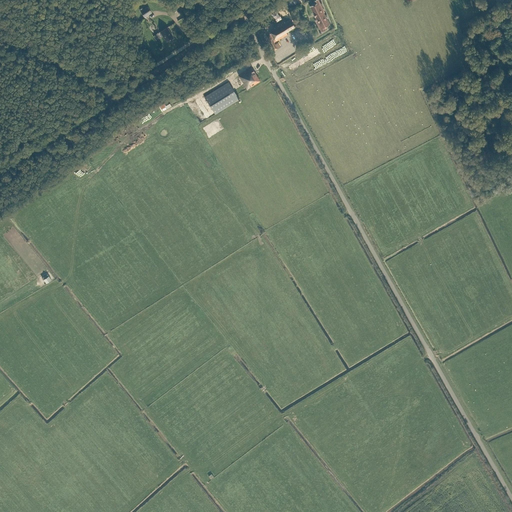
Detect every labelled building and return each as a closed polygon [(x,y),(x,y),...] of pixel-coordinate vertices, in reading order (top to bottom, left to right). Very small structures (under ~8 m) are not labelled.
[(319,26),(321,31),(322,32),(326,29),(324,27),(330,24),(319,5),(320,4),(317,0),(315,0),(313,1),(315,4),(309,7),(319,25),(321,24),(321,25),(319,26)] [(141,11),(145,17),(152,13),(148,6),(141,11)] [(282,26),(285,31),(294,27),(290,20),(286,22),(285,20),(279,24),(281,27),(282,26)] [(266,37),(274,51),(280,47),(278,43),(275,44),(274,43),(287,35),(285,31),(282,26),(281,27),(279,24),(271,27),(273,31),(269,33),(270,35),(266,37)] [(167,27),(160,32),(166,42),(173,37),(167,27)] [(254,72),(251,68),(249,69),(249,68),(246,70),(246,71),(238,76),(247,89),(251,87),(249,83),(254,80),(250,75),(254,72)] [(249,83),(251,87),(260,81),(254,72),(250,75),(254,80),(249,83)] [(229,82),(204,97),(215,115),(239,100),(229,82)] [(164,103),(159,106),(162,111),(167,108),(166,106),(164,103)]
